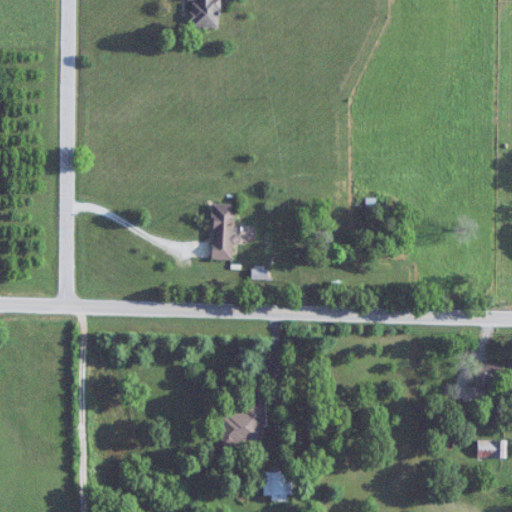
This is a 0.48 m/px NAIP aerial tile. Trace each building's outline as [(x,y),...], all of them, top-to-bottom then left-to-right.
[(189,0),(189,28),(218,28),(218,0),(189,0)] [(234,260),(234,204),(212,204),(212,260),(234,260)] [(486,390),(511,389),(511,361),(474,361),(474,383),(486,383),(486,390)] [(220,414),(220,443),(264,443),(264,405),(245,405),(245,414),(220,414)] [(506,458),(506,440),(478,440),(478,458),(506,458)] [(292,471),(263,471),(263,495),(292,495),(292,471)]
